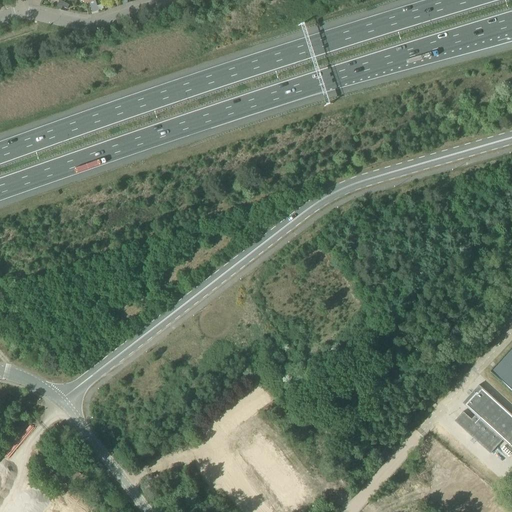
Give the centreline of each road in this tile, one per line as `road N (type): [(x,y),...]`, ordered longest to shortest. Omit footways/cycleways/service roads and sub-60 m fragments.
road 1 (motorway): [(0,189),(511,25)]
road 2 (tertiary): [(60,400),(334,192),(511,138)]
road 3 (motorway): [(468,0),(0,156)]
road 4 (unknown): [(117,473),(212,449),(263,511)]
road 5 (residential): [(20,13),(83,26),(173,0)]
road 6 (unclassified): [(147,511),(60,400)]
